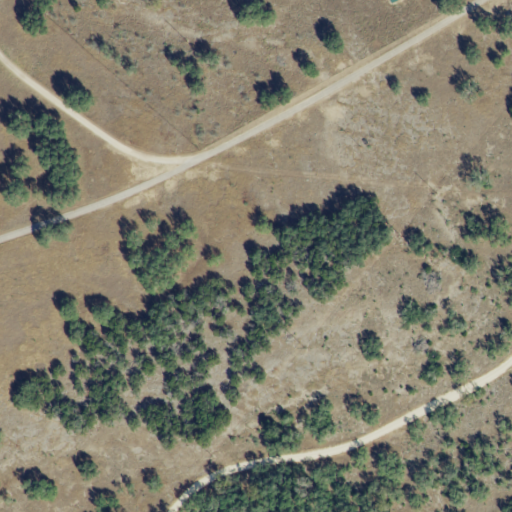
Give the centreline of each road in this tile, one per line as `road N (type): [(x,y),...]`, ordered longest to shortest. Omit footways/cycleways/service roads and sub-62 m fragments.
road 1 (track): [(164,511),(218,468),(357,438),(511,354)]
road 2 (track): [(205,155),(177,162),(122,149),(0,59)]
